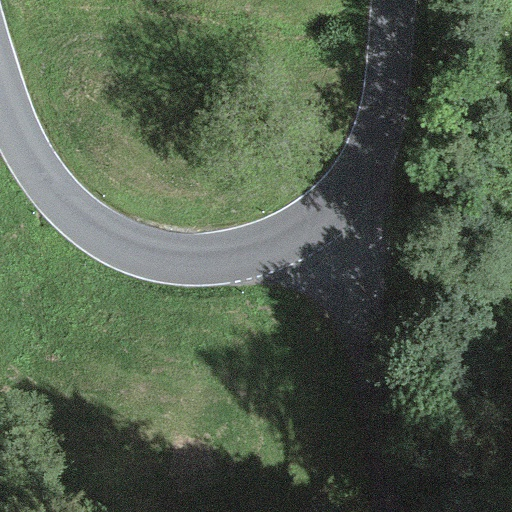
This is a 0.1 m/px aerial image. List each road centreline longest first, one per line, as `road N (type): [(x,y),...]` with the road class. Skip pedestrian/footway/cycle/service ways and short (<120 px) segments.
road 1 (tertiary): [(0,64),(21,128),(55,183),(98,228),(161,256),(236,254),(323,213),(369,158),(384,126),(395,0)]
road 2 (track): [(323,213),(387,441),(391,511)]
